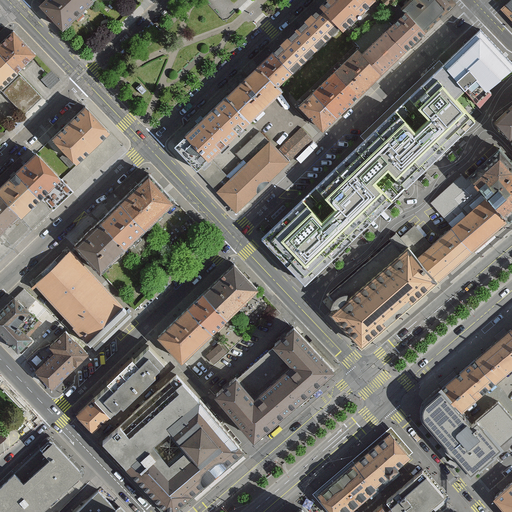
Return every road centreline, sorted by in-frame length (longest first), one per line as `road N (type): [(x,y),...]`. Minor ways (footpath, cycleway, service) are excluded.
road 1 (residential): [(233,237),(477,8)]
road 2 (residential): [(51,414),(233,237)]
road 3 (residential): [(303,0),(148,146)]
road 4 (primary): [(362,373),(201,511)]
road 5 (residential): [(148,146),(0,287)]
road 6 (primary): [(511,245),(362,373)]
road 7 (tertiary): [(362,373),(233,237)]
road 8 (primary): [(383,401),(511,290)]
road 9 (primary): [(256,511),(383,401)]
road 10 (tertiary): [(51,414),(145,511)]
road 11 (tertiary): [(233,237),(148,146)]
road 12 (unclassified): [(465,494),(383,401)]
